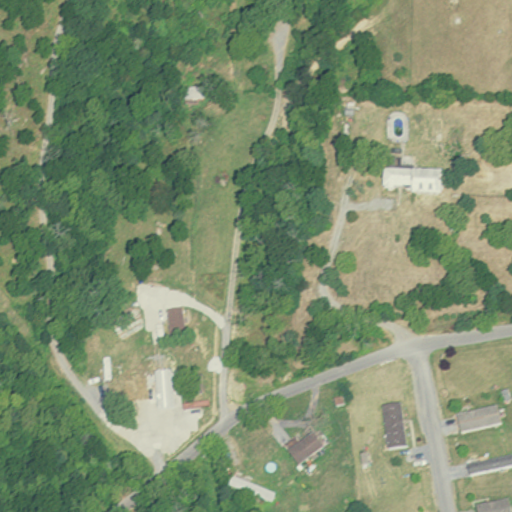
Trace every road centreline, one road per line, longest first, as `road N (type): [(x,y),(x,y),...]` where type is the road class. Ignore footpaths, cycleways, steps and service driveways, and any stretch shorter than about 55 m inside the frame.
road 1 (residential): [(511,326),(414,346),(260,398),(147,482)]
road 2 (residential): [(414,346),(445,511)]
